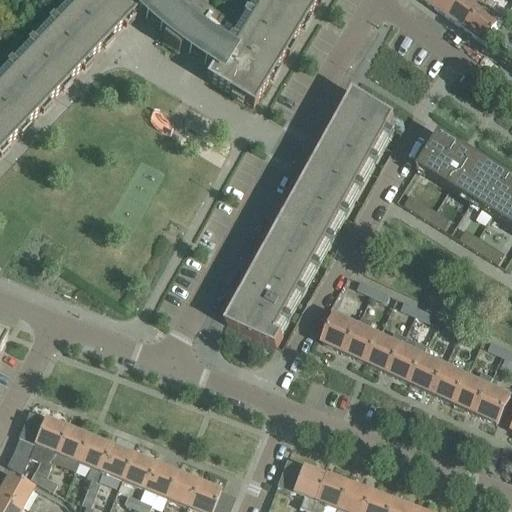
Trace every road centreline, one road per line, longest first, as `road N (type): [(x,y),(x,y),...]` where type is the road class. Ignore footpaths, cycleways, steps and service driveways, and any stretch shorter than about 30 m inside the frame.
road 1 (residential): [(167,366),(374,0)]
road 2 (residential): [(288,411),(511,497)]
road 3 (residential): [(509,92),(375,0)]
road 4 (residential): [(167,366),(288,411)]
